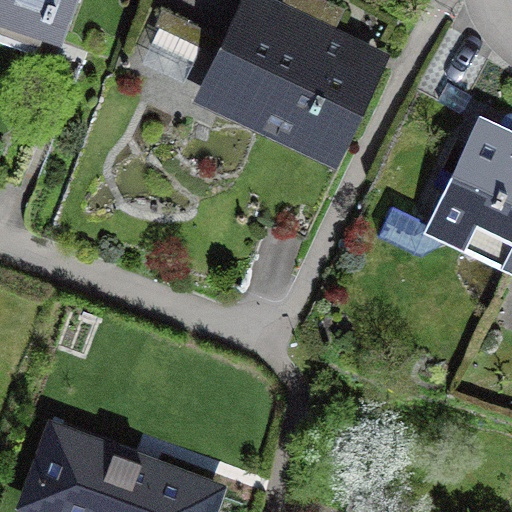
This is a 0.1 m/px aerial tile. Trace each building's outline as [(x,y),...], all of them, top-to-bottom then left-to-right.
[(0,0),(0,19),(43,36),(56,0),(0,0)] [(281,0),(275,13),(249,1),(207,92),(333,152),(377,61),(330,39),(345,8),(329,0),(281,0)] [(50,108),(0,89),(0,156),(27,167),(50,108)] [(511,263),(511,131),(480,116),(426,229),(510,269),(511,263)] [(204,511),(213,490),(56,432),(30,501),(60,511),(204,511)]
